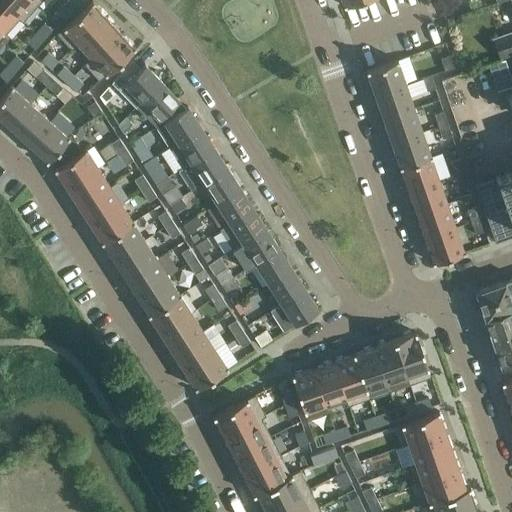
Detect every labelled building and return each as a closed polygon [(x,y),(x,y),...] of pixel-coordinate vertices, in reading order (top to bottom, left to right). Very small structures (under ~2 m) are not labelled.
[(0,0),(0,29),(5,34),(6,33),(19,18),(0,0)] [(22,22),(37,5),(31,0),(0,0),(19,18),(22,22)] [(92,0),(56,33),(71,50),(75,46),(74,46),(107,16),(92,0)] [(69,0),(67,3),(73,10),(83,1),(81,0),(69,0)] [(73,10),(67,3),(57,11),(64,19),(73,10)] [(87,60),(88,61),(120,31),(107,16),(74,46),(75,46),(87,60)] [(45,23),(36,33),(43,40),(52,30),(45,23)] [(0,46),(9,36),(6,33),(5,34),(0,29),(0,46)] [(87,60),(83,63),(98,80),(135,47),(120,31),(88,61),(87,60)] [(511,31),(493,38),(500,58),(511,53),(511,31)] [(35,49),(43,40),(36,33),(27,43),(35,49)] [(41,59),(51,68),(57,61),(47,52),(41,59)] [(450,54),(440,58),(444,70),(454,67),(450,54)] [(7,65),(14,72),(23,62),(16,56),(7,65)] [(112,82),(135,106),(161,81),(144,64),(140,68),(132,59),(112,82)] [(405,84),(397,59),(366,70),(374,94),(405,84)] [(500,62),(491,65),(499,90),(509,86),(500,62)] [(14,72),(7,65),(0,72),(0,76),(6,82),(14,72)] [(66,82),(73,74),(63,66),(56,73),(66,82)] [(36,77),(45,85),(52,78),(43,69),(36,77)] [(83,83),(73,74),(66,82),(76,91),(83,83)] [(431,75),(421,78),(426,91),(435,87),(431,75)] [(45,85),(55,93),(62,86),(52,78),(45,85)] [(178,99),(161,81),(135,106),(155,126),(157,125),(185,107),(178,100),(178,99)] [(0,96),(0,118),(9,127),(31,102),(11,84),(0,96)] [(414,107),(405,84),(374,94),(382,118),(414,107)] [(99,96),(104,103),(115,92),(108,86),(99,96)] [(93,117),(102,111),(95,100),(86,106),(93,117)] [(9,127),(29,145),(51,120),(50,119),(31,102),(9,127)] [(157,125),(170,146),(200,126),(187,106),(185,107),(157,125)] [(382,118),(391,142),(422,131),(414,107),(382,118)] [(443,110),(434,114),(438,126),(447,123),(443,110)] [(125,117),(117,124),(123,133),(132,124),(125,117)] [(68,135),(51,120),(29,145),(47,161),(52,155),(68,135)] [(447,123),(438,126),(442,138),(452,135),(447,123)] [(170,146),(183,166),(213,146),(200,126),(170,146)] [(391,142),(399,166),(430,155),(422,131),(391,142)] [(52,155),(58,165),(54,168),(55,170),(66,187),(98,166),(87,149),(85,147),(82,150),(70,132),(68,135),(52,155)] [(135,139),(129,143),(135,152),(146,145),(141,136),(135,139)] [(110,143),(117,154),(126,148),(119,137),(110,143)] [(110,143),(98,150),(105,161),(117,154),(110,143)] [(135,152),(143,164),(154,156),(146,145),(135,152)] [(193,188),(203,182),(226,167),(213,146),(183,166),(180,168),(193,188)] [(133,159),(126,148),(117,154),(119,157),(124,165),(133,159)] [(439,179),(430,155),(399,166),(407,190),(439,179)] [(156,184),(167,177),(154,156),(143,164),(156,184)] [(119,157),(111,163),(116,171),(125,166),(124,165),(119,157)] [(450,161),(445,163),(449,175),(454,174),(464,170),(460,158),(450,161)] [(66,187),(78,205),(109,185),(98,166),(66,187)] [(216,202),(239,187),(226,167),(203,182),(216,202)] [(464,170),(454,174),(459,186),(468,183),(464,170)] [(511,171),(475,185),(494,241),(511,234),(511,171)] [(142,174),(134,179),(141,190),(149,185),(142,174)] [(167,177),(156,184),(161,192),(168,188),(170,181),(167,177)] [(407,190),(415,213),(447,203),(439,179),(407,190)] [(168,188),(161,192),(168,203),(179,196),(184,193),(177,182),(168,188)] [(89,223),(121,203),(109,185),(78,205),(89,223)] [(148,201),(156,196),(149,185),(141,190),(148,201)] [(216,202),(229,222),(252,207),(239,187),(216,202)] [(169,204),(174,213),(185,205),(180,197),(169,204)] [(89,223),(101,241),(133,221),(121,203),(89,223)] [(455,226),(447,203),(415,213),(424,237),(455,226)] [(476,206),(467,209),(471,221),(480,218),(476,206)] [(232,249),(242,242),(265,227),(252,207),(229,222),(219,229),(232,249)] [(165,210),(157,216),(164,227),(172,221),(165,210)] [(193,217),(182,224),(187,233),(198,226),(202,223),(196,215),(193,217)] [(480,218),(471,221),(475,234),(485,230),(480,218)] [(144,239),(133,221),(101,241),(113,260),(144,239)] [(171,238),(180,232),(172,221),(164,227),(171,238)] [(464,251),(455,226),(424,237),(432,262),(464,251)] [(255,262),(278,247),(265,227),(242,242),(232,249),(245,269),(255,262)] [(195,244),(200,253),(211,246),(206,237),(195,244)] [(113,260),(124,278),(156,257),(144,239),(113,260)] [(189,247),(180,252),(187,263),(196,258),(189,247)] [(255,262),(268,283),(291,268),(278,247),(255,262)] [(168,276),(156,257),(124,278),(136,296),(168,276)] [(208,264),(213,273),(224,266),(219,257),(208,264)] [(196,258),(187,263),(194,274),(203,268),(196,258)] [(268,283),(281,303),(304,288),(291,268),(268,283)] [(148,314),(180,294),(168,276),(136,296),(148,314)] [(221,285),(226,293),(237,286),(232,277),(221,285)] [(511,278),(503,281),(511,307),(511,278)] [(511,307),(503,281),(474,291),(484,318),(511,307)] [(212,283),(204,288),(211,299),(219,294),(212,283)] [(284,330),(318,308),(304,288),(281,303),(270,309),(284,330)] [(148,314),(159,332),(191,312),(180,294),(148,314)] [(218,310),(226,305),(219,294),(211,299),(218,310)] [(234,305),(239,314),(251,307),(245,298),(234,305)] [(511,307),(484,318),(492,341),(511,334),(511,307)] [(203,330),(191,312),(159,332),(171,350),(203,330)] [(236,319),(227,325),(234,336),(242,330),(236,319)] [(183,369),(215,348),(203,330),(171,350),(183,369)] [(241,346),(249,341),(242,330),(234,336),(241,346)] [(260,346),(271,338),(265,330),(254,337),(260,346)] [(411,332),(394,338),(409,384),(431,376),(415,332),(411,333),(411,332)] [(511,334),(492,341),(501,367),(511,362),(511,334)] [(376,345),(374,346),(389,391),(409,384),(394,338),(376,344),(376,345)] [(374,346),(353,353),(369,398),(389,391),(374,346)] [(227,367),(215,348),(183,369),(194,386),(195,388),(227,367)] [(352,354),(333,360),(347,400),(346,401),(347,405),(369,398),(353,353),(352,354)] [(333,360),(312,367),(326,408),(327,407),(346,401),(347,400),(333,360)] [(312,367),(291,375),(307,420),(329,412),(327,407),(326,408),(312,367)] [(511,377),(501,381),(509,405),(511,403),(511,377)] [(289,389),(280,392),(284,404),(293,401),(289,389)] [(227,408),(212,415),(223,436),(261,417),(265,415),(254,394),(232,406),(227,408)] [(428,397),(416,401),(419,411),(431,406),(428,397)] [(293,401),(284,404),(288,416),(298,413),(293,401)] [(416,401),(403,406),(407,415),(419,411),(416,401)] [(438,410),(401,423),(408,444),(445,431),(438,410)] [(387,411),(375,416),(378,425),(390,421),(387,411)] [(375,416),(362,420),(366,429),(378,425),(375,416)] [(261,417),(223,436),(233,455),(271,436),(261,417)] [(346,426),(334,430),(337,439),(350,435),(346,426)] [(304,430),(294,433),(299,446),(308,442),(304,430)] [(334,430),(322,434),(325,443),(337,439),(334,430)] [(445,431),(408,444),(414,463),(452,450),(445,431)] [(271,436),(233,455),(243,475),(280,455),(271,436)] [(334,446),(322,451),(325,460),(338,456),(337,455),(334,446)] [(353,449),(344,453),(349,465),(358,461),(353,449)] [(452,450),(414,463),(421,483),(459,470),(452,450)] [(312,454),(310,455),(313,465),(325,460),(322,451),(312,454)] [(280,455),(243,475),(253,495),(257,493),(256,492),(290,474),(290,473),(280,455)] [(358,461),(349,465),(355,477),(364,473),(358,461)] [(290,474),(256,492),(257,493),(266,511),(309,489),(299,469),(291,473),(290,473),(290,474)] [(345,470),(336,474),(342,486),(351,482),(345,470)] [(459,470),(421,483),(428,503),(432,501),(465,489),(465,488),(459,470)] [(370,486),(361,490),(367,502),(376,498),(370,486)] [(465,489),(432,501),(436,511),(461,511),(476,507),(469,486),(465,488),(465,489)] [(309,489),(266,511),(308,511),(319,507),(309,489)] [(357,495),(348,499),(354,511),(363,507),(357,495)] [(376,498),(367,502),(371,511),(376,511),(381,510),(376,498)]
